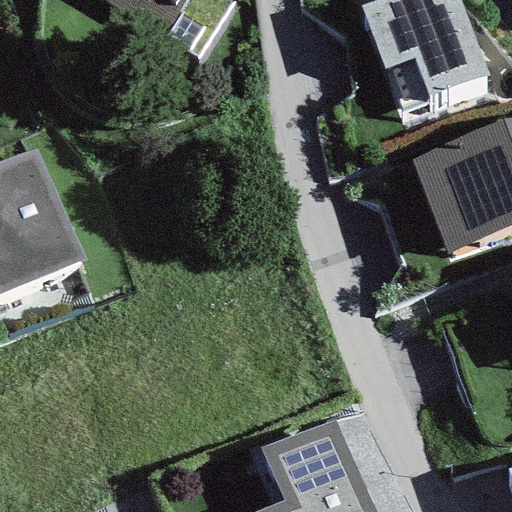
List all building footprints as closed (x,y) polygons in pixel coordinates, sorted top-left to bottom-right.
[(104,0),(161,37),(195,59),(232,4),(226,0),(104,0)] [(379,0),(361,7),(399,112),(430,101),(429,97),(486,76),(459,1),(454,3),(453,0),(379,0)] [(511,123),(411,160),(447,256),(511,231),(511,123)] [(36,146),(0,161),(0,296),(85,260),(36,146)] [(253,511),(374,511),(333,420),(258,450),(280,501),(253,511)]
